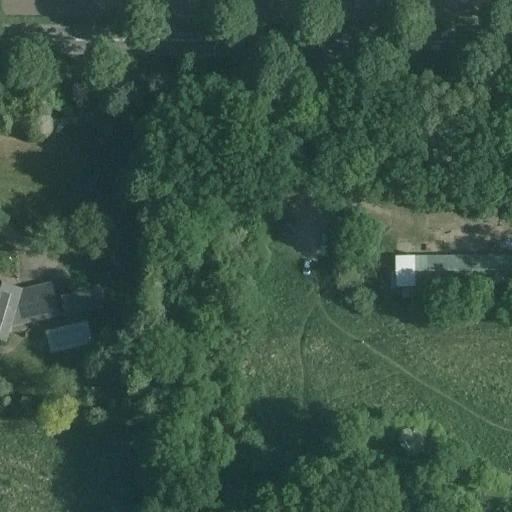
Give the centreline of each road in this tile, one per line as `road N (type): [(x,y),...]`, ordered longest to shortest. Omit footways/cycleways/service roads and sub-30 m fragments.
road 1 (residential): [(511,13),(0,9)]
road 2 (primary): [(0,41),(511,43)]
